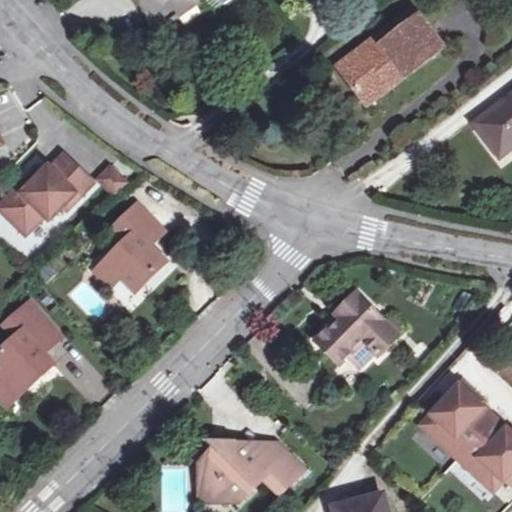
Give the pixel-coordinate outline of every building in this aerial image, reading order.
[(232,0),(135,0),(138,3),(147,14),(153,27),(154,34),(202,0),(223,0),(226,4),(232,0)] [(386,46),(423,17),(417,10),(380,38),(386,46)] [(409,77),(447,48),(423,17),(386,46),(380,38),(341,67),(361,95),(385,77),(391,84),(406,73),(409,77)] [(385,77),(361,95),(370,106),(409,77),(406,73),(391,84),(385,77)] [(511,97),(477,124),(502,157),(511,149),(511,97)] [(68,212),(95,185),(68,159),(55,172),(51,168),(36,183),(24,195),(20,190),(0,209),(26,237),(46,218),(51,223),(65,209),(68,212)] [(114,167),(100,180),(117,197),(130,183),(114,167)] [(31,179),(20,190),(24,195),(36,183),(31,179)] [(162,231),(139,209),(116,231),(129,244),(111,262),(125,277),(141,293),(171,263),(154,245),(151,242),(162,231)] [(151,242),(154,245),(166,234),(162,231),(151,242)] [(125,277),(111,262),(103,271),(117,285),(125,277)] [(386,323),(358,296),(348,306),(339,315),(342,319),(339,321),(319,341),(343,365),(366,343),(380,358),(400,337),(386,323)] [(18,340),(0,356),(0,386),(4,383),(20,400),(55,367),(46,357),(39,349),(56,332),(31,305),(6,328),(18,340)] [(386,323),(400,337),(410,327),(396,313),(386,323)] [(39,349),(46,357),(63,340),(56,332),(39,349)] [(4,383),(0,386),(0,398),(11,410),(20,400),(4,383)] [(457,464),(497,422),(485,411),(473,399),(476,395),(463,383),(431,415),(443,428),(432,439),(457,464)] [(420,426),(432,439),(443,428),(431,415),(420,426)] [(511,437),(497,422),(457,464),(480,487),(491,476),(503,488),(511,479),(511,437)] [(266,479),(282,494),(306,470),(277,442),(263,457),(255,455),(240,441),(218,440),(218,452),(209,462),(198,473),(198,488),(214,504),(217,504),(228,492),(241,503),(242,502),(266,479)] [(218,452),(218,440),(209,440),(209,462),(218,452)] [(263,457),(277,442),(240,441),(255,455),(263,457)] [(491,476),(480,487),(492,499),(503,488),(491,476)] [(214,504),(198,488),(199,503),(214,504)] [(228,492),(217,504),(241,503),(228,492)] [(389,511),(386,499),(339,511),(338,511),(389,511)]
